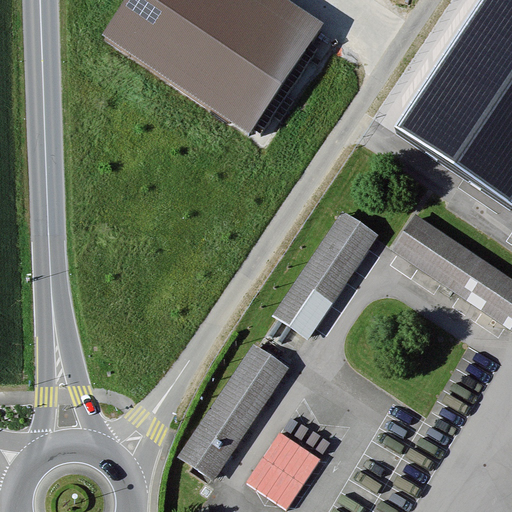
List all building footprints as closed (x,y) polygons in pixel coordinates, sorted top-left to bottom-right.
[(323,23),(288,0),(125,0),(102,35),(249,133),(323,23)] [(511,188),(511,0),(479,0),(391,133),(500,206),(511,188)] [(370,236),(333,210),(264,307),(301,333),(370,236)] [(511,320),(511,274),(414,213),(388,253),(507,328),(511,320)] [(251,349),(175,455),(209,480),(286,374),(251,349)] [(290,508),(324,457),(279,428),(245,479),(290,508)]
